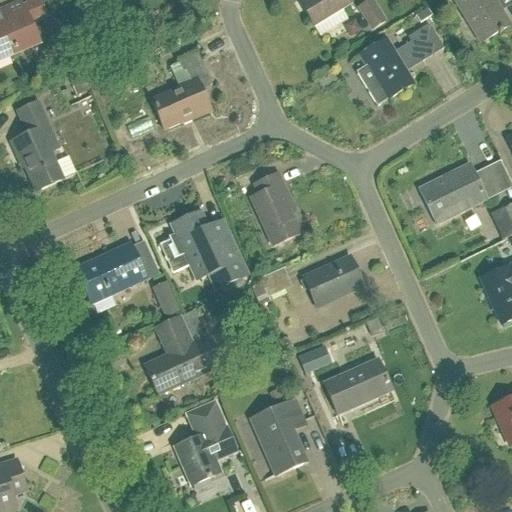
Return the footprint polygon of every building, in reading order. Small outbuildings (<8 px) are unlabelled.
[(44,15),(37,0),(32,0),(0,14),(0,61),(38,45),(28,22),(44,15)] [(351,7),(346,0),(306,0),(298,5),(312,30),(351,7)] [(385,23),(371,0),(356,10),(370,33),(385,23)] [(451,0),(480,46),(508,29),(490,0),(451,0)] [(443,53),(428,29),(408,41),(411,46),(394,57),(385,43),(359,59),(387,104),(413,88),(406,75),(443,53)] [(212,87),(197,54),(177,63),(178,65),(168,69),(178,92),(150,105),(164,136),(211,115),(200,92),(212,87)] [(90,90),(81,70),(66,77),(75,97),(90,90)] [(58,152),(51,135),(36,104),(15,114),(26,138),(9,145),(18,165),(21,163),(35,194),(62,183),(49,156),(58,152)] [(486,202),(468,166),(418,190),(436,226),(486,202)] [(288,199),(278,176),(253,187),(257,198),(251,200),(272,248),(299,236),(284,200),(288,199)] [(511,207),(502,212),(508,226),(511,233),(511,207)] [(223,223),(207,230),(200,214),(171,228),(175,237),(169,240),(170,242),(159,247),(174,278),(190,271),(195,282),(206,277),(213,292),(247,276),(223,223)] [(147,285),(128,244),(73,270),(92,311),(147,285)] [(363,289),(350,260),(332,268),(331,265),(321,269),(322,271),(303,280),(316,310),(363,289)] [(511,268),(480,283),(500,328),(511,323),(511,268)] [(268,301),(290,291),(281,271),(259,281),(268,301)] [(202,340),(190,314),(155,331),(167,357),(144,368),(157,396),(221,367),(207,338),(202,340)] [(389,391),(377,363),(323,386),(336,414),(389,391)] [(511,400),(491,411),(509,449),(511,447),(511,400)] [(274,480),(288,473),(306,465),(292,434),(306,427),(295,403),(249,424),(274,480)] [(235,452),(225,429),(214,404),(184,416),(194,441),(174,450),(191,488),(220,475),(214,462),(235,452)] [(24,494),(15,464),(0,468),(0,470),(0,471),(0,470),(0,511),(14,511),(10,498),(24,494)]
